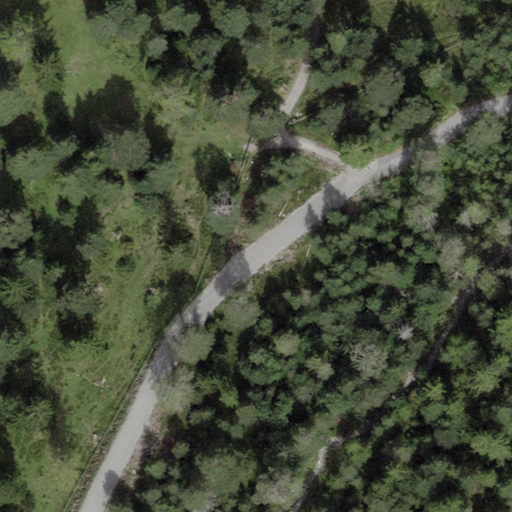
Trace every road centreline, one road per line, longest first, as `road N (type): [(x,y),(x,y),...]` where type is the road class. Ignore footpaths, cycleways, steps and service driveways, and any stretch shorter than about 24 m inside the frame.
road 1 (track): [(80,511),(145,389),(239,245),(277,142)]
road 2 (track): [(277,142),(340,169),(408,158),(511,106)]
